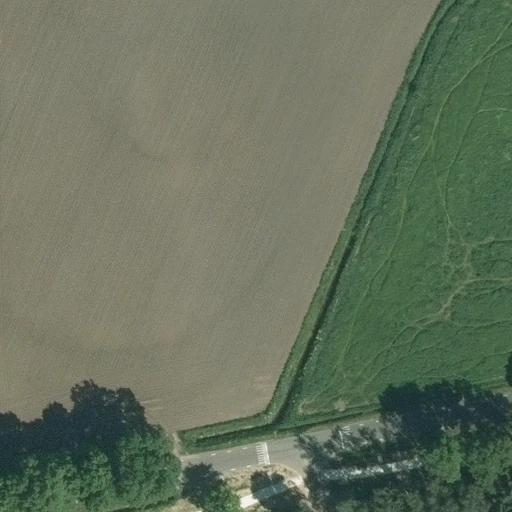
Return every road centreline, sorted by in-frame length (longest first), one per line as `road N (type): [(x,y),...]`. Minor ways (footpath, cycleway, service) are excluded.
road 1 (tertiary): [(0,510),(304,446)]
road 2 (tertiary): [(304,446),(511,404)]
